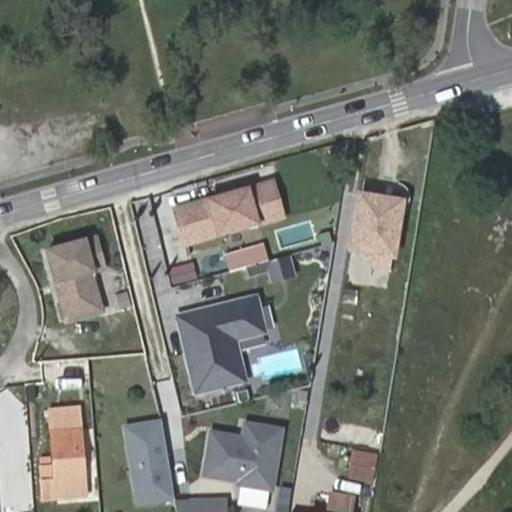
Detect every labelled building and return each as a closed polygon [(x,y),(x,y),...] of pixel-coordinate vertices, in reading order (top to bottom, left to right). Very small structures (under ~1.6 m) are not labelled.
[(271,183),(175,211),(185,244),(281,216),(271,183)] [(390,270),(402,201),(358,193),(348,247),(371,250),(368,266),(390,270)] [(100,233),(50,246),(68,317),(104,308),(95,273),(109,269),(100,233)] [(265,244),(224,251),(227,268),(268,260),(265,244)] [(271,281),(294,274),(287,254),(265,261),(271,281)] [(167,267),(171,286),(197,280),(192,261),(167,267)] [(250,300),(173,319),(192,394),(239,382),(228,340),(259,333),(250,300)] [(263,305),(266,325),(281,323),(279,303),(263,305)] [(57,488),(84,486),(76,403),(49,406),(57,488)] [(157,418),(121,424),(133,510),(170,505),(157,418)] [(240,443),(209,438),(201,481),(235,487),(235,491),(268,497),(279,436),(242,430),(240,443)] [(377,457),(353,454),(349,478),(373,482),(377,457)] [(310,502),(308,511),(352,511),(353,509),(310,502)]
